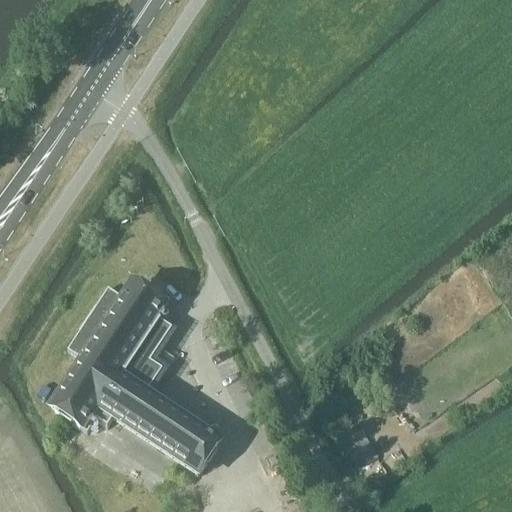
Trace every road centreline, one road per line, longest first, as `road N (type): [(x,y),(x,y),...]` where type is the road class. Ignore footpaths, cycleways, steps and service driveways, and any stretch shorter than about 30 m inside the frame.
road 1 (residential): [(346,511),(148,140),(120,106),(91,89)]
road 2 (secondary): [(0,221),(91,89)]
